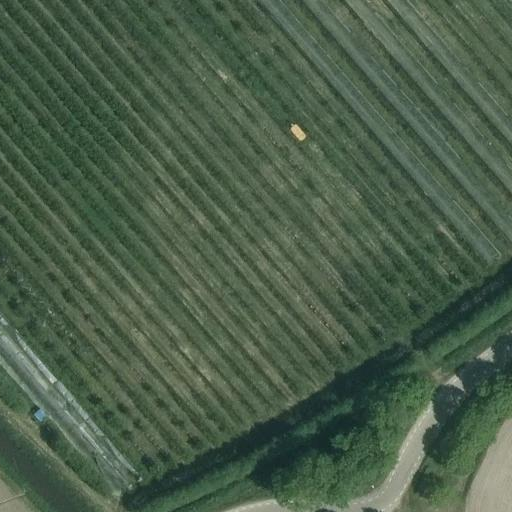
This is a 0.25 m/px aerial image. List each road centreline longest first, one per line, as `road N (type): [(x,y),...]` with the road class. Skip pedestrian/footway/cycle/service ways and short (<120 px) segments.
road 1 (unclassified): [(296,511),(379,503),(452,392),(511,345)]
road 2 (track): [(113,511),(0,396)]
